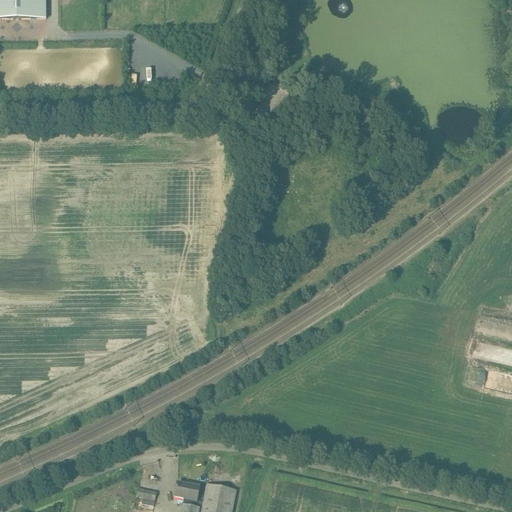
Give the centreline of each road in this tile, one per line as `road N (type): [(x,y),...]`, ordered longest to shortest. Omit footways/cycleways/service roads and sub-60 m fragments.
road 1 (unclassified): [(0,511),(164,446),(218,443),(511,508)]
road 2 (unclassified): [(0,119),(147,117),(192,107),(216,77),(243,0)]
